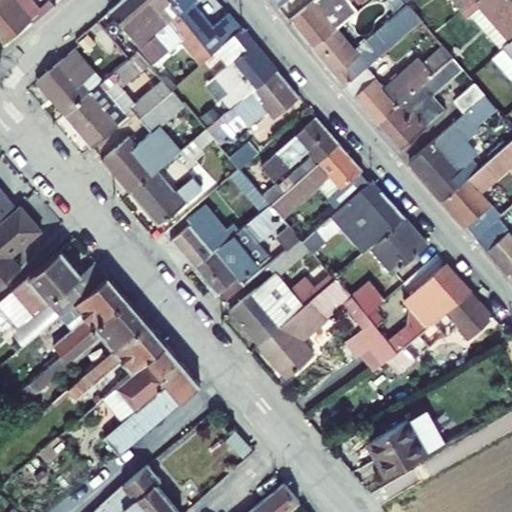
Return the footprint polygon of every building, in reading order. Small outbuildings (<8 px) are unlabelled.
[(43,14),(31,0),(0,0),(0,37),(14,53),(41,29),(44,32),(64,15),(55,4),(43,14)] [(214,52),(180,12),(169,0),(120,0),(109,11),(154,63),(169,50),(163,44),(177,33),(201,63),(214,52)] [(192,0),(169,0),(180,12),(214,52),(217,49),(242,27),(229,13),(214,26),(192,0)] [(282,0),(265,0),(272,9),(282,0)] [(310,0),(284,24),(305,49),(330,28),(354,8),(347,0),(310,0)] [(453,0),(463,11),(476,0),(453,0)] [(511,39),(511,0),(476,0),(463,11),(460,14),(466,20),(469,18),(498,51),(506,44),(511,39)] [(347,48),(330,28),(305,49),(340,87),(360,70),(418,21),(403,4),(397,9),(399,12),(365,42),(367,45),(359,52),(352,44),(347,48)] [(229,64),(216,75),(229,91),(222,97),(231,107),(277,70),(254,41),(242,27),(217,49),(229,64)] [(498,51),(492,56),(511,79),(511,51),(506,44),(498,51)] [(65,115),(93,90),(85,81),(96,71),(74,47),(36,81),(65,115)] [(380,93),(368,79),(348,97),(373,125),(449,57),(441,48),(420,67),(415,62),(380,93)] [(137,52),(114,72),(93,90),(65,115),(92,146),(127,116),(125,113),(131,108),(138,116),(170,89),(160,77),(133,101),(119,83),(145,60),(137,52)] [(459,69),(449,57),(373,125),(396,150),(441,111),(428,97),(459,69)] [(300,97),(277,70),(231,107),(246,122),(257,113),(260,116),(268,109),(274,117),(300,97)] [(360,70),(340,87),(348,97),(368,79),(360,70)] [(484,97),(474,85),(455,102),(465,113),(484,97)] [(170,89),(138,116),(151,131),(136,144),(130,136),(103,159),(131,191),(158,169),(179,151),(180,150),(159,125),(184,104),(170,89)] [(408,164),(442,200),(476,170),(471,165),(477,159),(465,146),(480,133),(477,130),(498,112),(484,97),(465,113),(408,164)] [(235,131),(246,122),(231,107),(221,115),(235,131)] [(221,115),(206,128),(213,137),(219,144),(235,131),(221,115)] [(334,144),(310,118),(257,167),(270,182),(303,151),(308,157),(275,187),(273,185),(259,197),(266,205),(334,144)] [(180,150),(179,151),(186,160),(213,137),(206,128),(180,150)] [(442,200),(475,237),(499,217),(479,195),(511,165),(511,138),(476,170),(442,200)] [(243,140),(224,157),(233,167),(251,150),(243,140)] [(356,176),(360,172),(334,144),(266,205),(280,220),(316,188),(325,199),(324,201),(334,213),(365,186),(356,176)] [(158,169),(131,191),(159,224),(202,187),(193,176),(176,191),(158,169)] [(374,196),(365,186),(334,213),(328,218),(361,255),(368,249),(403,219),(378,192),(374,196)] [(0,197),(0,215),(9,208),(0,197)] [(42,233),(20,208),(0,225),(0,288),(21,271),(11,259),(42,233)] [(210,252),(195,235),(216,217),(211,211),(205,216),(198,209),(183,221),(189,227),(169,244),(191,269),(210,252)] [(388,273),(424,243),(403,219),(368,249),(388,273)] [(485,248),(510,277),(511,275),(511,238),(505,231),(485,248)] [(298,242),(272,265),(282,276),(308,253),(300,243),(298,242)] [(59,252),(26,281),(60,320),(73,308),(108,278),(94,262),(80,275),(59,252)] [(228,304),(261,275),(250,261),(231,277),(210,252),(191,269),(214,296),(218,292),(228,304)] [(468,291),(444,264),(398,307),(414,326),(396,340),(394,337),(388,342),(396,351),(402,346),(445,312),(468,291)] [(332,279),(321,267),(291,295),(278,280),(271,287),(269,284),(258,294),(257,293),(231,316),(257,346),(309,301),(332,279)] [(40,361),(48,370),(128,301),(108,278),(73,308),(85,322),(40,361)] [(0,303),(0,306),(32,344),(60,320),(26,281),(0,303)] [(366,282),(348,297),(358,309),(362,314),(380,298),(366,282)] [(445,312),(402,346),(415,361),(443,336),(446,339),(459,328),(469,340),(493,319),(468,291),(445,312)] [(390,311),(380,298),(362,314),(373,326),(380,320),(390,311)] [(101,340),(113,354),(148,324),(128,301),(48,370),(56,379),(101,340)] [(324,318),(309,301),(257,346),(284,378),(311,355),(299,341),(324,318)] [(356,320),(362,314),(358,309),(351,315),(356,320)] [(388,342),(394,337),(380,320),(373,326),(388,342)] [(132,376),(167,346),(148,324),(113,354),(68,393),(76,402),(121,363),(132,376)] [(388,342),(373,326),(351,344),(373,370),(396,351),(388,342)] [(203,386),(167,346),(132,376),(117,389),(139,414),(127,425),(107,442),(120,458),(203,386)] [(117,389),(105,400),(127,425),(139,414),(117,389)] [(375,431),(395,469),(433,448),(414,412),(375,431)] [(153,481),(139,465),(97,502),(105,511),(169,511),(147,486),(153,481)] [(246,511),(288,511),(297,505),(282,485),(246,511)]
